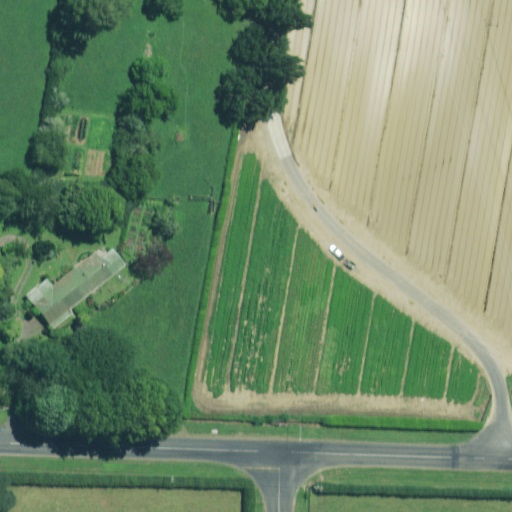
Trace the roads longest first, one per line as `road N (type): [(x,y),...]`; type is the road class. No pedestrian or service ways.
road 1 (tertiary): [(280,452),(0,443)]
road 2 (tertiary): [(511,459),(280,452)]
